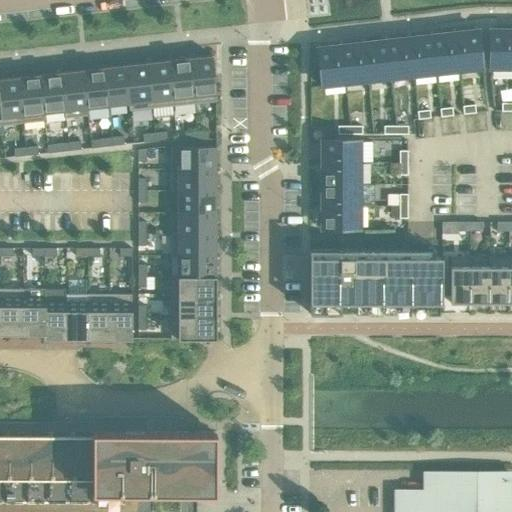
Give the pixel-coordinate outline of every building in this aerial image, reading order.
[(511,29),(489,29),(489,68),(511,67),(511,29)] [(481,69),(477,31),(454,33),(458,72),(481,69)] [(458,72),(454,33),(431,36),(435,74),(458,72)] [(435,74),(431,36),(408,38),(412,77),(435,74)] [(412,77),(408,38),(386,40),(390,79),(412,77)] [(390,79),(386,40),(363,43),(367,81),(390,79)] [(367,81),(363,43),(340,45),(344,83),(367,81)] [(340,45),(317,47),(321,86),(344,83),(340,45)] [(188,58),(192,96),(215,94),(210,55),(188,58)] [(166,60),(171,98),(192,96),(188,58),(166,60)] [(145,63),(149,101),(171,98),(166,60),(145,63)] [(123,65),(128,103),(149,101),(145,63),(123,65)] [(102,67),(106,106),(128,103),(123,65),(102,67)] [(80,70),(85,108),(106,106),(102,67),(80,70)] [(59,72),(63,110),(85,108),(80,70),(59,72)] [(37,74),(42,113),(63,110),(59,72),(37,74)] [(16,77),(20,115),(42,113),(37,74),(16,77)] [(0,78),(0,117),(20,115),(16,77),(0,78)] [(511,102),(501,103),(501,111),(511,110),(511,102)] [(474,104),(462,106),(463,114),(475,112),(474,104)] [(451,107),(439,108),(440,116),(452,115),(451,107)] [(429,110),(417,111),(418,119),(429,118),(430,118),(429,110)] [(349,126),(337,126),(337,134),(349,134),(349,126)] [(361,134),(361,126),(349,126),(349,134),(361,134)] [(395,126),(383,126),(383,134),(395,134),(395,126)] [(408,126),(395,126),(395,134),(408,134),(408,126)] [(154,132),(155,140),(165,139),(165,131),(154,132)] [(196,139),(196,131),(184,131),(184,139),(196,139)] [(208,131),(196,131),(196,139),(208,139),(208,131)] [(155,140),(154,132),(142,134),(143,142),(155,140)] [(123,136),(111,137),(112,145),(124,144),(123,136)] [(112,145),(111,137),(99,138),(100,147),(112,145)] [(360,140),(321,140),(321,163),(360,163),(360,140)] [(80,141),(68,142),(69,150),(81,149),(80,141)] [(69,150),(68,142),(56,143),(57,151),(69,150)] [(37,145),(25,147),(26,155),(38,154),(37,145)] [(215,146),(176,146),(176,169),(215,169),(215,146)] [(26,155),(25,147),(13,148),(14,156),(26,155)] [(146,161),(146,148),(137,149),(137,150),(137,161),(146,161)] [(407,150),(399,150),(399,163),(407,163),(407,150)] [(360,163),(321,163),(321,184),(360,184),(360,163)] [(407,163),(399,163),(399,174),(407,174),(407,163)] [(176,169),(176,191),(215,191),(215,169),(176,169)] [(145,190),(145,178),(137,178),(137,190),(145,190)] [(360,184),(321,184),(321,206),(360,206),(360,184)] [(145,202),(145,190),(137,190),(137,202),(145,202)] [(176,191),(176,212),(215,212),(215,191),(176,191)] [(407,194),(399,194),(399,206),(407,206),(407,194)] [(360,206),(321,206),(321,229),(360,229),(360,206)] [(407,206),(399,206),(399,218),(407,218),(407,206)] [(176,212),(176,234),(215,234),(215,212),(176,212)] [(145,233),(146,221),(137,221),(137,233),(145,233)] [(470,221),(458,221),(458,231),(470,231),(470,221)] [(482,221),(470,221),(470,231),(482,231),(482,221)] [(508,221),(496,221),(496,231),(508,231),(508,221)] [(146,246),(145,233),(137,233),(137,246),(146,246)] [(176,234),(176,255),(214,255),(215,234),(176,234)] [(11,248),(0,247),(0,255),(11,256),(11,248)] [(42,248),(30,248),(30,256),(42,256),(42,248)] [(54,248),(42,248),(42,256),(54,256),(54,248)] [(86,248),(74,248),(74,256),(86,256),(86,248)] [(98,248),(86,248),(86,256),(98,256),(98,248)] [(130,248),(118,248),(118,256),(130,256),(130,248)] [(340,249),(309,249),(309,313),(340,313),(340,303),(352,303),(355,303),(367,303),(369,303),(381,303),(384,303),(396,303),(397,303),(410,303),(413,303),(425,303),(426,303),(438,303),(441,303),(441,256),(340,256),(340,249)] [(176,255),(176,277),(215,277),(214,255),(176,255)] [(471,256),(449,256),(450,303),(470,303),(470,266),(471,266),(471,256)] [(508,256),(488,256),(488,266),(489,266),(489,303),(508,303),(508,256)] [(146,276),(146,264),(137,265),(137,276),(146,276)] [(471,266),(470,266),(470,303),(489,303),(489,266),(488,266),(471,266)] [(145,288),(146,276),(137,276),(137,288),(145,288)] [(176,277),(176,297),(215,297),(215,277),(176,277)] [(21,296),(0,295),(0,334),(21,334),(21,296)] [(44,296),(21,296),(21,334),(41,334),(42,334),(42,301),(44,301),(44,296)] [(176,297),(176,318),(215,318),(215,297),(176,297)] [(64,301),(44,301),(42,301),(42,334),(41,334),(41,339),(64,339),(64,301)] [(86,301),(64,301),(64,339),(86,339),(86,301)] [(107,301),(86,301),(86,339),(107,339),(107,301)] [(130,301),(107,301),(107,339),(130,339),(130,301)] [(146,317),(146,305),(137,305),(137,317),(146,317)] [(146,329),(146,317),(137,317),(137,329),(146,329)] [(176,318),(176,339),(215,339),(215,318),(176,318)] [(0,511),(215,511),(215,507),(215,431),(152,431),(0,431),(0,511)] [(511,511),(511,475),(439,475),(439,493),(393,493),(393,511),(511,511)]
